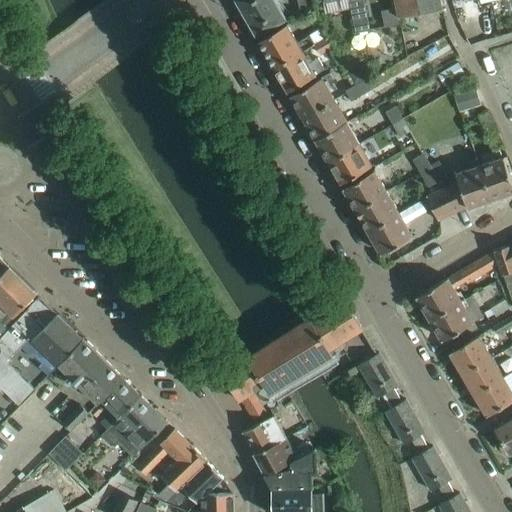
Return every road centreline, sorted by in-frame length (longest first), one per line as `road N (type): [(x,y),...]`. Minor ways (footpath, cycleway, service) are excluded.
road 1 (tertiary): [(201,0),(375,296)]
road 2 (secondary): [(162,330),(10,103)]
road 3 (tertiary): [(375,296),(495,511)]
road 4 (residential): [(0,221),(127,343),(162,330)]
road 5 (secondary): [(255,511),(235,447),(162,330)]
road 6 (unclassified): [(511,214),(375,296)]
road 7 (tertiary): [(37,84),(144,5)]
